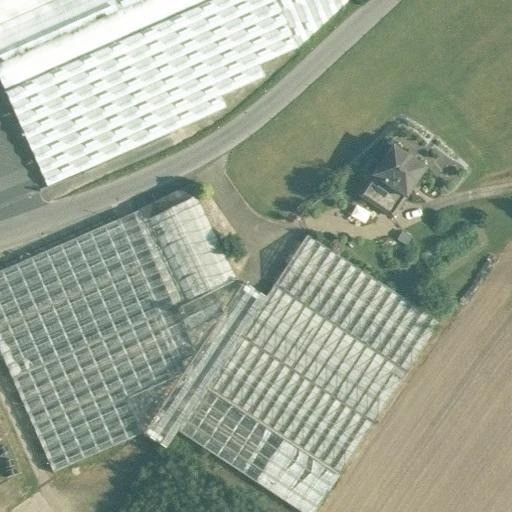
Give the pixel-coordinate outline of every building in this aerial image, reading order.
[(0,0),(0,80),(47,187),(226,108),(220,96),(264,76),(259,65),(297,48),(348,0),(0,0)] [(424,169),(392,148),(374,176),(388,185),(405,196),(405,197),(424,169)] [(388,185),(374,176),(361,196),(375,205),(388,185)] [(388,185),(375,205),(391,216),(405,196),(388,185)] [(196,196),(143,222),(184,305),(212,292),(237,280),(196,196)] [(176,309),(136,216),(118,224),(140,273),(142,279),(157,313),(158,316),(173,349),(175,352),(179,362),(196,354),(186,331),(176,309)] [(118,224),(0,275),(0,333),(140,273),(118,224)] [(440,321),(307,234),(273,286),(406,373),(440,321)] [(142,279),(0,340),(0,351),(11,376),(157,313),(142,279)] [(406,373),(273,286),(240,337),(373,424),(406,373)] [(184,305),(176,309),(186,331),(222,313),(212,292),(184,305)] [(158,316),(12,379),(26,412),(173,349),(158,316)] [(373,424),(240,337),(207,388),(340,475),(373,424)] [(184,374),(179,362),(175,352),(28,416),(37,438),(128,398),(184,374)] [(315,511),(340,475),(207,388),(177,433),(297,511),(315,511)] [(128,398),(37,438),(52,473),(143,433),(128,398)]
